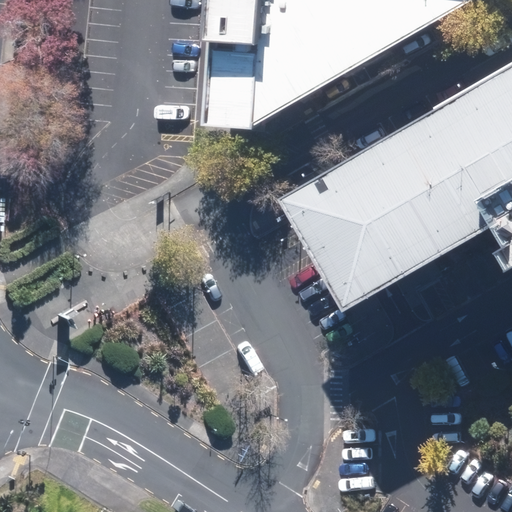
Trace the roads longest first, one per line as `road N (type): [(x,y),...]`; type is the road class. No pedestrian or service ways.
road 1 (residential): [(511,19),(208,204),(301,390),(305,421),(267,511)]
road 2 (residential): [(242,511),(93,419),(0,401)]
